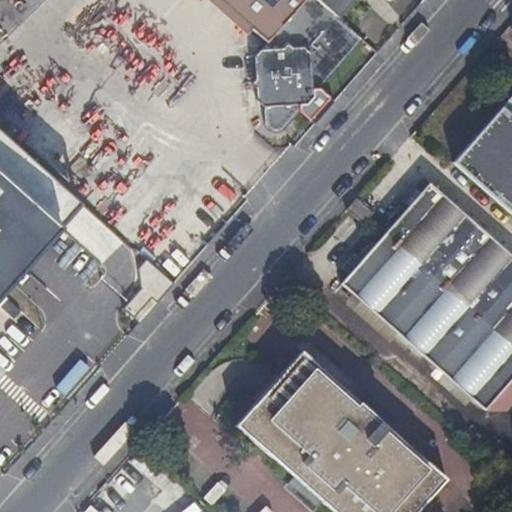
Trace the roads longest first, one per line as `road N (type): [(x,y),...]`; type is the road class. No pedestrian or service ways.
road 1 (residential): [(30,511),(482,0)]
road 2 (unknown): [(428,511),(451,481),(444,455),(299,333)]
road 3 (unknown): [(299,333),(202,445)]
